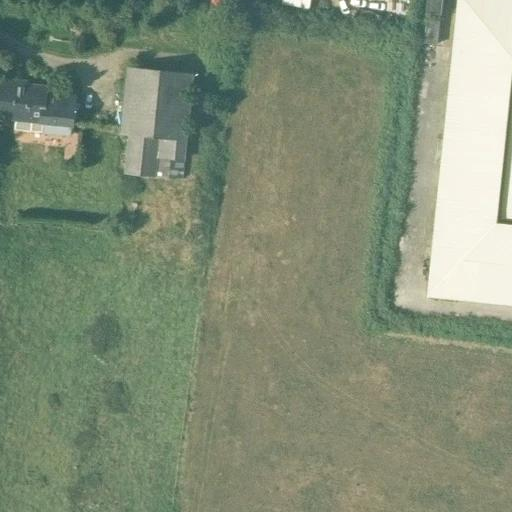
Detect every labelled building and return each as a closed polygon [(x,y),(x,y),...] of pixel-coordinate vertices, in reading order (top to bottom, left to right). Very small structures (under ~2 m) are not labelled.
[(426,0),(425,12),(440,13),(441,0),(426,0)] [(511,0),(457,0),(456,16),(427,295),(511,303),(511,0)] [(438,45),(441,21),(428,20),(425,44),(438,45)] [(130,132),(127,172),(187,177),(194,69),(128,65),(123,132),(130,132)] [(16,129),(74,135),(76,124),(82,125),(86,90),(4,81),(0,112),(0,117),(17,120),(16,129)]
